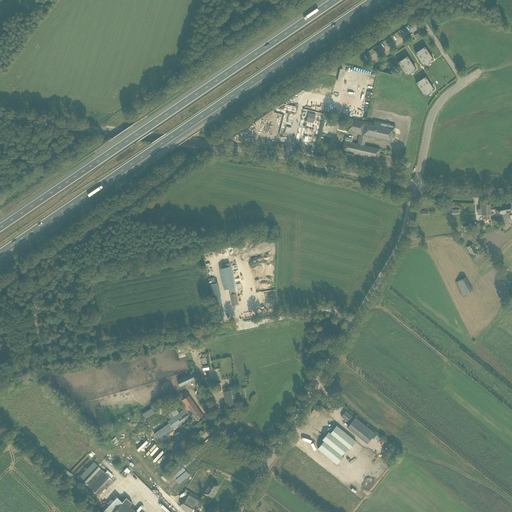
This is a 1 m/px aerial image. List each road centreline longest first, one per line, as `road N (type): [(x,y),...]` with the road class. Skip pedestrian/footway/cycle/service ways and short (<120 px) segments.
road 1 (motorway): [(0,253),(373,0)]
road 2 (unclassified): [(412,189),(261,152),(0,116)]
road 3 (motorway): [(335,0),(0,228)]
road 4 (unclassified): [(240,511),(394,251),(412,189)]
road 5 (residential): [(462,83),(421,25),(371,58)]
road 6 (residential): [(412,189),(431,115),(462,83)]
